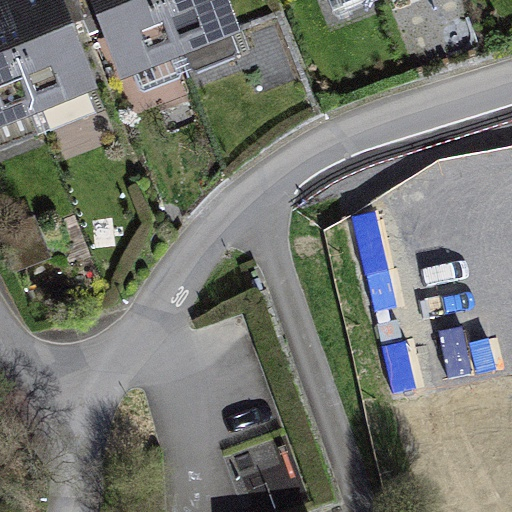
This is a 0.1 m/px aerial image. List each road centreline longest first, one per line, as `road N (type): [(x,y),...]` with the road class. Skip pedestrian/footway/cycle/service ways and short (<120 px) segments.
road 1 (residential): [(511,76),(353,132),(269,178),(212,233),(157,320),(129,350),(88,375)]
road 2 (residential): [(78,511),(88,375)]
